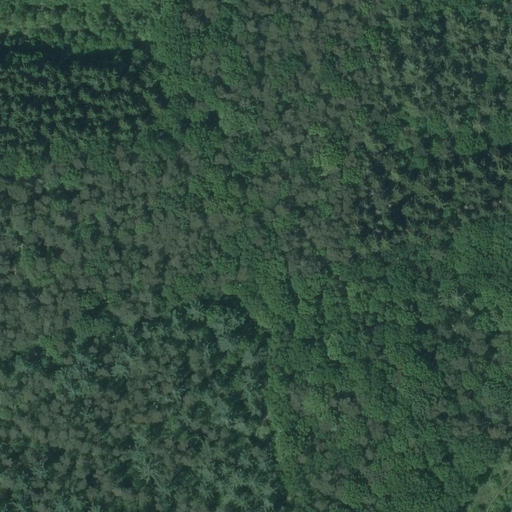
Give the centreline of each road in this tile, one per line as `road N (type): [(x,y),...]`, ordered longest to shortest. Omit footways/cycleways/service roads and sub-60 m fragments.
road 1 (track): [(511,213),(249,284)]
road 2 (track): [(384,247),(443,511)]
road 3 (track): [(376,0),(342,257)]
road 4 (track): [(249,284),(0,354)]
